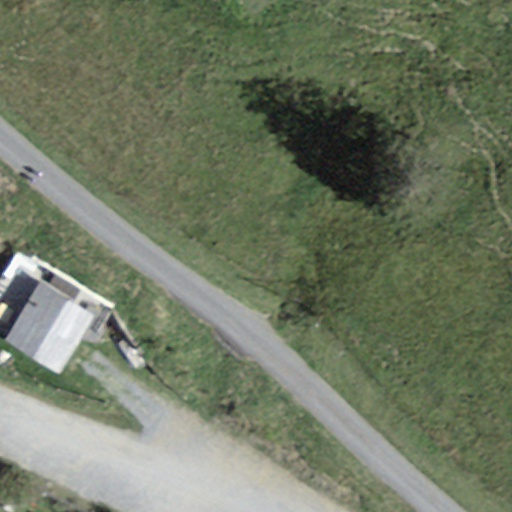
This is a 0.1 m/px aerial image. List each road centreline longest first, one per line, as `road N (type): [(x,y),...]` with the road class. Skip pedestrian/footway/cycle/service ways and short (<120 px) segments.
road 1 (unclassified): [(0,135),(252,336),(440,511)]
road 2 (track): [(256,511),(0,404)]
